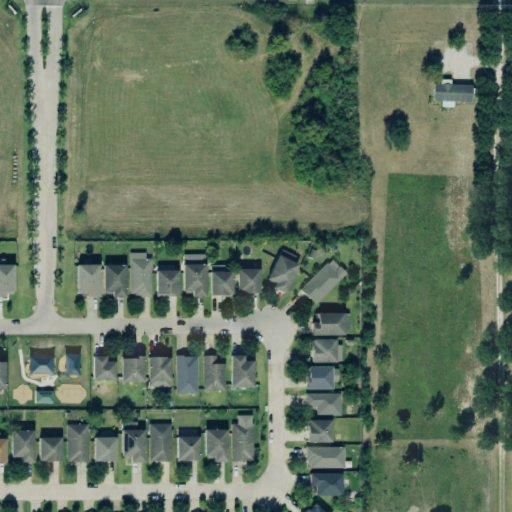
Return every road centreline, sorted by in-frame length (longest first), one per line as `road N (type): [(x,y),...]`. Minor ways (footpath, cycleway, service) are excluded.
road 1 (residential): [(0,492),(279,491)]
road 2 (residential): [(278,325),(0,326)]
road 3 (residential): [(44,98),(49,325)]
road 4 (residential): [(279,491),(278,325)]
